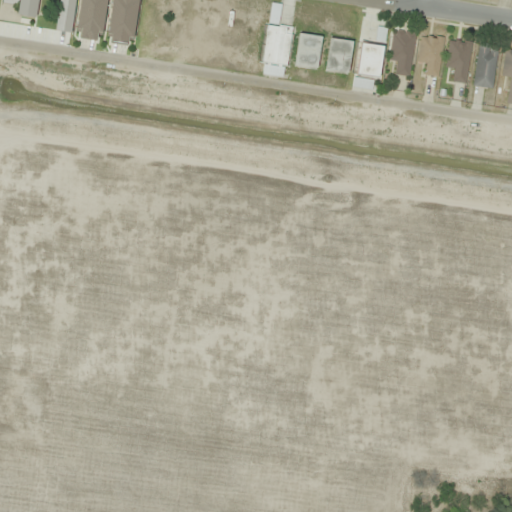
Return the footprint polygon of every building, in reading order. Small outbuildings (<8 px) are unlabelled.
[(36,19),(39,0),(3,0),(3,3),(19,6),(17,16),(36,19)] [(107,0),(80,0),(75,38),(102,42),(107,0)] [(111,0),(107,43),(132,46),(137,0),(111,0)] [(287,78),(292,27),(279,26),(281,4),(269,3),(262,75),(287,78)] [(398,64),(396,74),(408,77),(416,34),(393,29),(387,62),(398,64)] [(322,37),(299,33),(294,65),(316,69),(322,37)] [(427,66),(426,75),(438,77),(443,38),(421,35),(417,64),(427,66)] [(325,71),(347,74),(352,41),(330,37),(325,71)] [(455,71),(454,83),(466,84),(471,43),(449,40),(445,70),(455,71)] [(383,45),(361,42),(356,76),(378,79),(383,45)] [(478,45),(473,86),(492,89),(497,47),(478,45)] [(511,48),(506,48),(501,79),(510,80),(506,104),(511,104),(511,48)]
